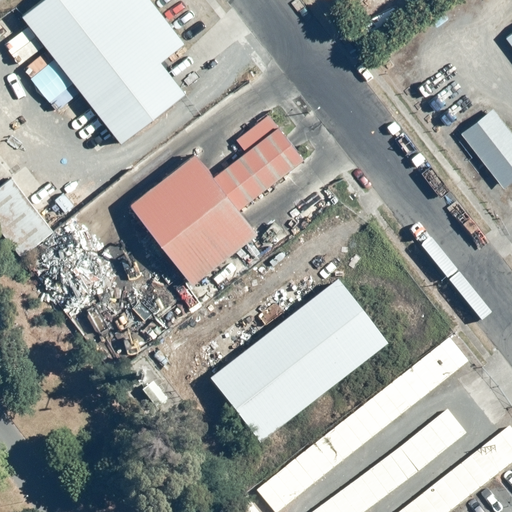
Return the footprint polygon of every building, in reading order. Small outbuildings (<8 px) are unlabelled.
[(103,0),(24,0),(9,12),(106,135),(170,84),(103,0)] [(511,11),(485,33),(511,66),(511,11)] [(511,155),(511,149),(473,100),(444,124),(486,177),(511,155)] [(182,150),(118,200),(179,277),(243,227),(224,203),(286,154),(259,120),(197,169),(182,150)] [(320,279),(198,375),(244,434),(366,338),(320,279)] [(446,511),(511,460),(511,450),(498,432),(396,511),(446,511)] [(309,511),(291,488),(259,511),(309,511)]
